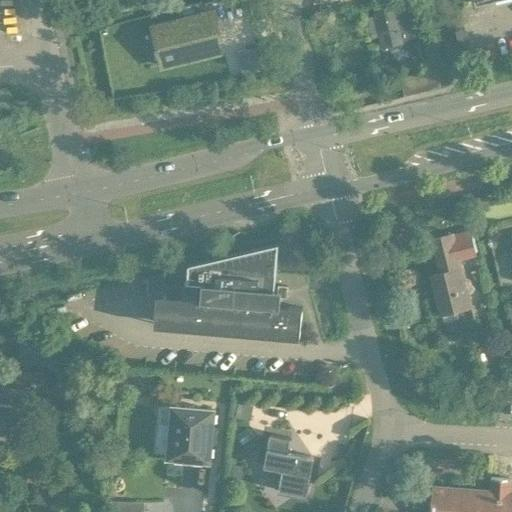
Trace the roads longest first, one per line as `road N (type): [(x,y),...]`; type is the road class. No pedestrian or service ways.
road 1 (unclassified): [(393,432),(326,193)]
road 2 (secondary): [(315,132),(80,192)]
road 3 (secondary): [(92,242),(326,193)]
road 4 (secondary): [(511,92),(315,132)]
road 5 (unclassified): [(80,192),(38,0)]
road 6 (secondary): [(326,193),(511,151)]
road 7 (unclassified): [(315,132),(282,0)]
